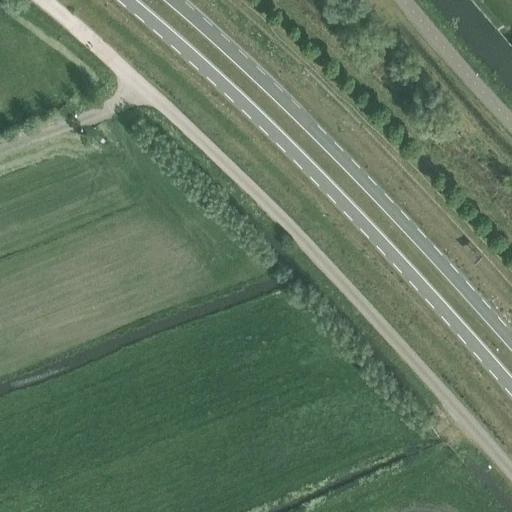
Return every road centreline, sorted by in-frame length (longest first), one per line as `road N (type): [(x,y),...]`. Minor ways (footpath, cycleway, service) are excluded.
road 1 (primary): [(128,0),(318,178),(511,392)]
road 2 (unclassified): [(511,470),(290,228),(153,93)]
road 3 (primary): [(511,347),(240,60),(170,0)]
road 4 (track): [(36,0),(153,93)]
